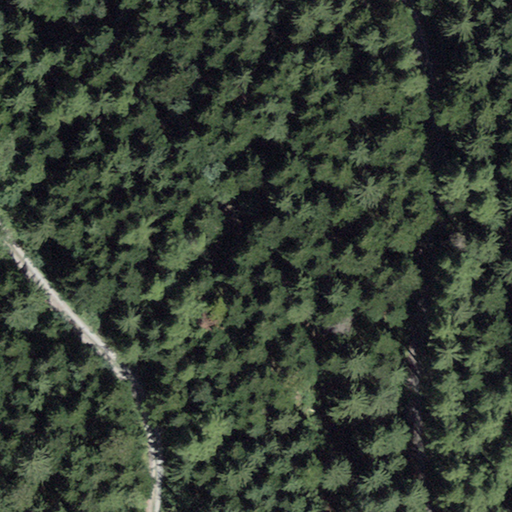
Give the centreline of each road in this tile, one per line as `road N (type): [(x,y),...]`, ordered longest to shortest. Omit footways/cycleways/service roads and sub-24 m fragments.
road 1 (track): [(393,0),(418,85),(427,213),(426,334),(409,455),(415,511)]
road 2 (track): [(140,511),(150,426),(132,383),(0,245)]
